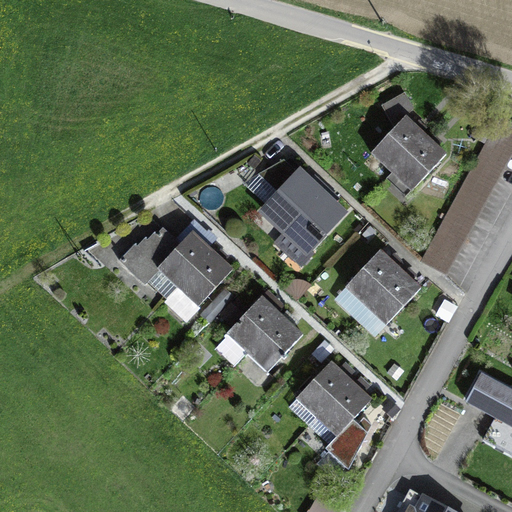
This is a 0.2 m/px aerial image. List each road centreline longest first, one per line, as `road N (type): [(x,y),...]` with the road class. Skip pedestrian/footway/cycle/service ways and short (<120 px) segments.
road 1 (track): [(420,52),(29,277)]
road 2 (unclassified): [(362,511),(511,195)]
road 3 (unclassified): [(511,78),(233,0)]
